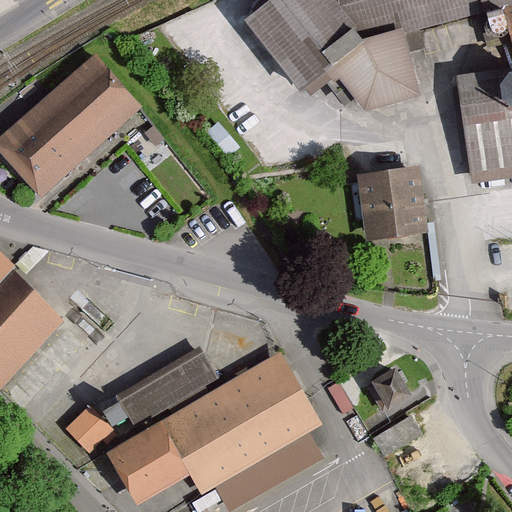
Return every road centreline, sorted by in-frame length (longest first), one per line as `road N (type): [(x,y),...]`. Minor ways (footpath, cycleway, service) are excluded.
road 1 (residential): [(468,332),(225,277),(0,209)]
road 2 (residential): [(511,471),(474,421),(465,378),(468,332)]
road 3 (residential): [(0,418),(95,511)]
